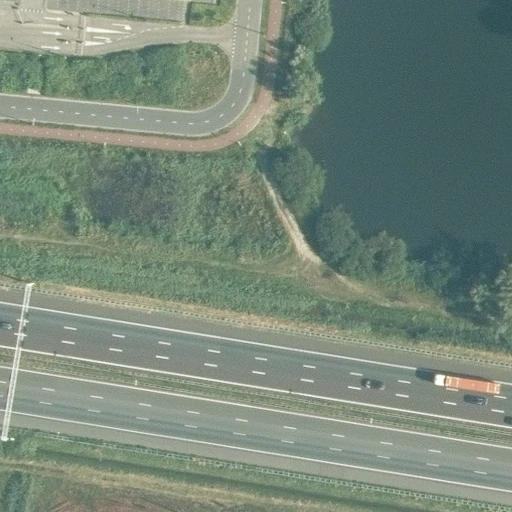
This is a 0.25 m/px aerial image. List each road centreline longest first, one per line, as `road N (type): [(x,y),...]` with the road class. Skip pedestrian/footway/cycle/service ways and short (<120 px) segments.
road 1 (motorway): [(511,403),(0,318)]
road 2 (motorway): [(0,394),(511,475)]
road 3 (residential): [(243,72),(231,107),(205,122),(0,106)]
